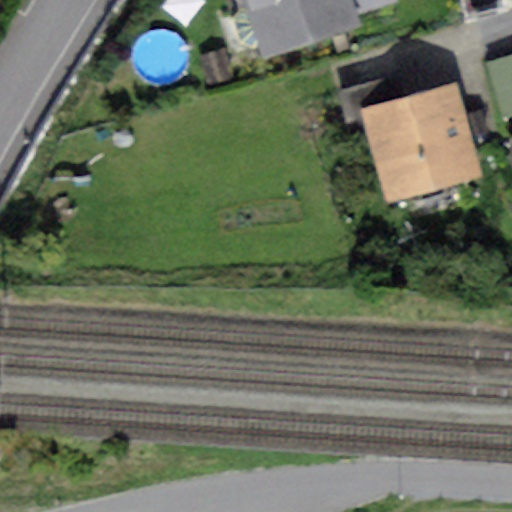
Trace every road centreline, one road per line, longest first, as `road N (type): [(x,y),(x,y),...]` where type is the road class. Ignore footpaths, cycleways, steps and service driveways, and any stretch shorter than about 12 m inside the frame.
road 1 (residential): [(511,496),(379,511)]
road 2 (residential): [(67,0),(0,113)]
